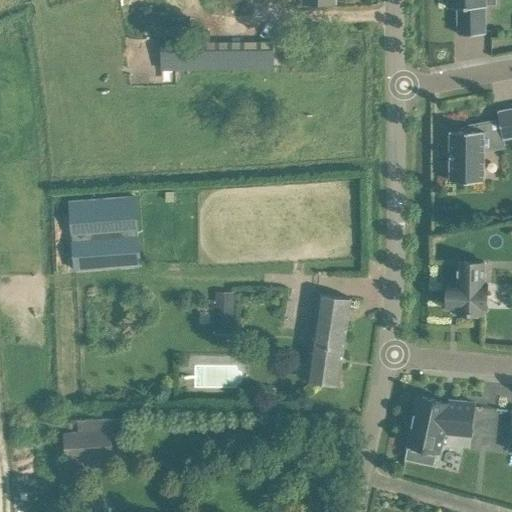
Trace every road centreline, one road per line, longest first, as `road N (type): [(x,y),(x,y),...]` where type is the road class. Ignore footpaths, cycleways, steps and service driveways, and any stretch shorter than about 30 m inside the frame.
road 1 (unclassified): [(387,350),(394,87)]
road 2 (unclassified): [(350,511),(387,350)]
road 3 (residential): [(511,367),(387,350)]
road 4 (residential): [(394,87),(511,65)]
